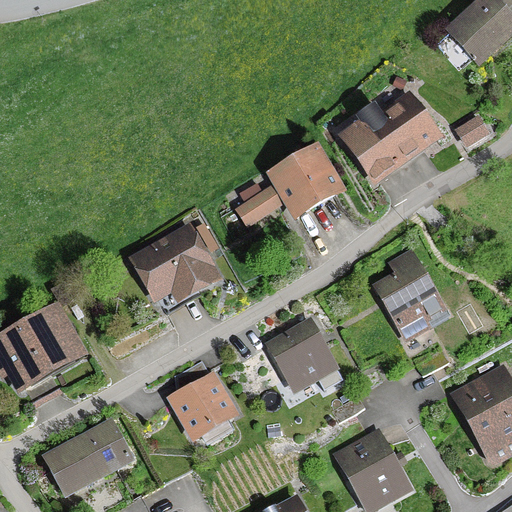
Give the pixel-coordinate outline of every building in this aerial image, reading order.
[(449,35),(476,65),(511,32),(511,25),(496,8),(503,2),(501,0),(471,0),(471,1),(478,8),(449,35)] [(360,127),(342,140),(373,184),(408,158),(404,153),(430,134),(407,102),(380,121),(372,109),(356,121),(360,127)] [(488,136),(480,122),(461,133),(470,147),(488,136)] [(314,153),(271,178),(295,219),(338,194),(314,153)] [(256,200),(236,214),(245,229),(257,221),(255,218),(264,212),(256,200)] [(134,264),(161,310),(212,281),(186,235),(134,264)] [(423,322),(441,312),(416,267),(374,291),(402,341),(426,327),(423,322)] [(51,315),(0,343),(0,350),(21,387),(74,356),(51,315)] [(315,381),(334,370),(309,325),(266,349),(289,389),(312,376),(315,381)] [(414,366),(421,379),(447,365),(440,352),(414,366)] [(511,391),(501,372),(452,399),(488,464),(493,466),(511,454),(511,391)] [(230,419),(209,381),(172,403),(193,440),(230,419)] [(337,426),(363,411),(355,398),(329,413),(337,426)] [(44,465),(62,497),(128,461),(111,429),(44,465)] [(407,491),(376,435),(334,458),(362,510),(386,497),(388,502),(407,491)] [(137,511),(133,503),(115,511),(137,511)] [(298,511),(294,503),(277,511),(274,511),(273,510),(268,511),(298,511)]
